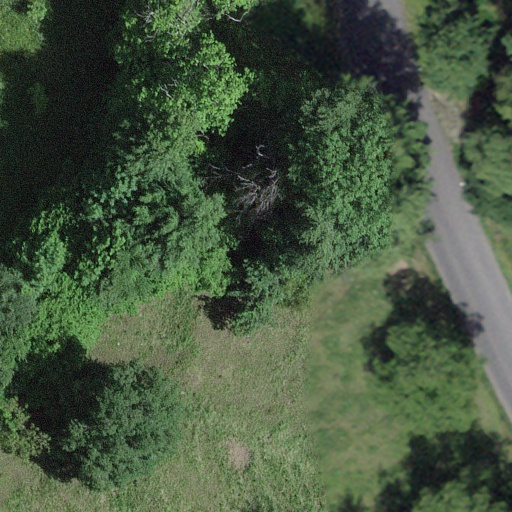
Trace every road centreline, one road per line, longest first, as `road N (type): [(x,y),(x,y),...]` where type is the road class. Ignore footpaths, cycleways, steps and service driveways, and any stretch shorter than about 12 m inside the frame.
road 1 (track): [(0,306),(146,222),(400,112)]
road 2 (tertiary): [(369,0),(400,112),(511,355)]
